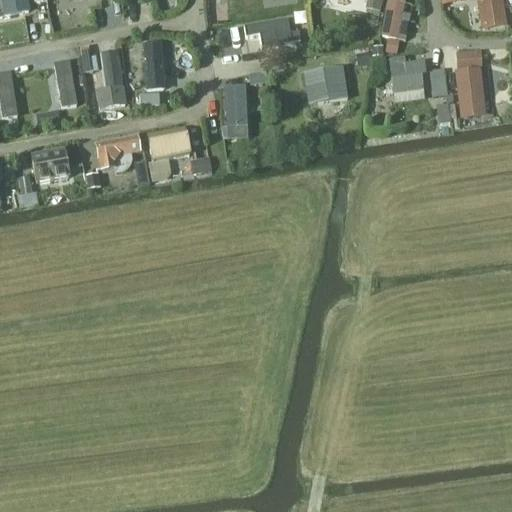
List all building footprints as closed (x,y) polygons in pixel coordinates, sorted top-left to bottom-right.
[(23,0),(0,0),(0,14),(2,14),(4,22),(26,17),(23,0)] [(498,0),(478,0),(483,30),(502,27),(498,0)] [(388,3),(381,40),(396,43),(403,6),(388,3)] [(287,24),(243,31),(245,42),(259,40),(261,53),(299,46),(298,36),(289,38),(287,24)] [(314,53),(331,52),(330,36),(313,37),(314,53)] [(386,56),(396,55),(396,45),(386,45),(386,56)] [(160,47),(142,48),(146,96),(164,95),(160,47)] [(308,48),(299,49),(300,57),(309,56),(308,48)] [(381,50),(371,51),(372,59),(382,58),(381,50)] [(88,51),(80,52),(83,77),(91,76),(88,51)] [(369,67),(366,51),(354,54),(357,69),(369,67)] [(104,94),(95,95),(98,113),(125,109),(115,55),(98,58),(104,94)] [(457,71),(477,70),(477,58),(457,59),(457,71)] [(383,61),(372,63),(373,76),(385,75),(383,61)] [(403,62),(388,64),(389,71),(393,97),(422,93),(420,80),(425,79),(423,66),(404,69),(403,62)] [(68,66),(53,68),(61,112),(75,109),(68,66)] [(332,74),(303,79),(308,109),(346,102),(343,83),(341,72),(332,74)] [(444,74),(431,75),(433,98),(444,97),(446,108),(452,104),(451,97),(446,95),(444,74)] [(9,77),(0,78),(0,111),(2,123),(16,120),(9,77)] [(264,77),(248,79),(248,85),(254,89),(266,88),(264,77)] [(463,119),(481,117),(476,77),(458,79),(463,119)] [(226,132),(246,132),(246,93),(226,93),(226,132)] [(134,113),(158,111),(157,99),(133,100),(134,113)] [(446,108),(435,110),(437,126),(448,124),(446,108)] [(56,117),(36,121),(38,131),(58,127),(56,117)] [(183,134),(147,141),(152,165),(188,158),(183,134)] [(137,141),(94,149),(99,175),(113,173),(114,179),(121,177),(125,175),(128,173),(130,169),(131,165),(130,159),(140,157),(137,141)] [(61,157),(31,162),(33,178),(35,188),(54,185),(66,183),(64,172),(61,157)] [(208,163),(192,166),(194,179),(210,176),(208,163)] [(144,166),(133,168),(135,179),(146,177),(144,166)] [(13,171),(1,174),(3,183),(14,181),(13,171)] [(96,178),(85,180),(88,195),(99,193),(96,178)] [(31,197),(28,181),(18,183),(21,198),(31,197)]
